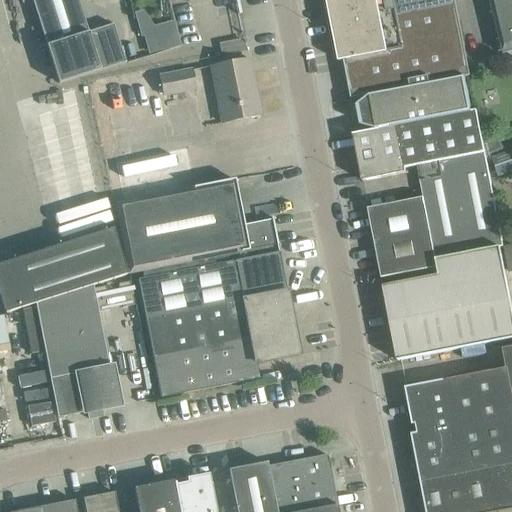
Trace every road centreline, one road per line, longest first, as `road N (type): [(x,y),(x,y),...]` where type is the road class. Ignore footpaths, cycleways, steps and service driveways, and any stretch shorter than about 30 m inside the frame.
road 1 (unclassified): [(361,407),(289,0)]
road 2 (unclassified): [(0,475),(361,407)]
